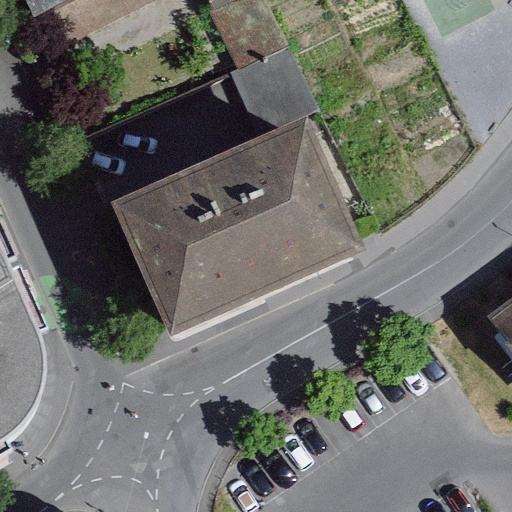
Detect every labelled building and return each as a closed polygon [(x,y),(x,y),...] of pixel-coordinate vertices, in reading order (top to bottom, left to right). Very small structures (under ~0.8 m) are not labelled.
[(62,19),(95,0),(36,0),(49,28),(62,19)] [(95,0),(62,19),(78,52),(183,0),(205,0),(240,77),(299,52),(271,0),(95,0)] [(305,141),(129,215),(181,337),(357,263),(305,141)] [(20,291),(0,244),(0,448),(27,427),(44,397),(49,354),(20,291)] [(511,310),(495,323),(511,345),(511,310)]
